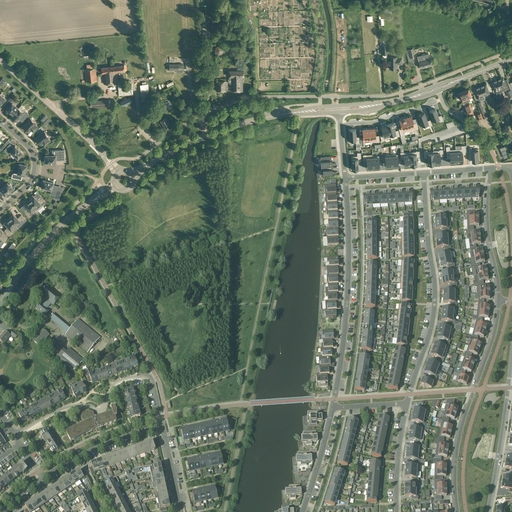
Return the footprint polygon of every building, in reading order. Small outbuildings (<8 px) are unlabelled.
[(210,35),(209,22),(200,22),(201,35),(210,35)] [(221,47),(219,46),(217,47),(215,48),(215,50),(215,52),(217,54),(219,55),(221,54),(222,53),(223,51),(222,49),(221,47)] [(428,53),(417,56),(418,62),(420,67),(431,65),(430,59),(429,59),(428,53)] [(389,57),(389,68),(396,68),(396,64),(402,64),(402,57),(396,57),(396,56),(389,57)] [(85,69),(84,69),(86,82),(97,81),(96,68),(90,69),(89,62),(84,62),(85,69)] [(167,64),(167,70),(176,69),(176,72),(183,72),(182,64),(167,64)] [(124,65),(113,66),(115,83),(117,83),(116,71),(124,70),(124,65)] [(115,83),(113,66),(101,67),(102,72),(103,72),(104,84),(106,84),(115,83)] [(242,76),(243,76),(243,70),(229,70),(229,78),(230,78),(231,78),(232,78),(235,78),(235,76),(242,76)] [(242,90),(242,76),(235,76),(235,78),(232,78),(231,78),(230,78),(229,78),(228,79),(228,82),(230,84),(230,91),(242,90)] [(503,77),(497,79),(501,88),(502,91),(506,89),(506,91),(506,92),(508,97),(511,95),(511,91),(511,90),(509,84),(507,79),(504,80),(503,77)] [(494,80),(491,81),(492,82),(496,92),(496,93),(499,92),(502,91),(501,88),(497,79),(496,79),(494,80)] [(216,81),(216,91),(225,91),(225,81),(216,81)] [(486,84),(480,86),(484,95),(489,92),(486,84)] [(484,95),(480,86),(475,89),(478,97),(480,101),(485,99),(483,95),(484,95)] [(462,100),(465,105),(464,105),(467,114),(473,112),(468,98),(470,97),(472,96),(469,89),(459,92),(459,93),(457,94),(459,97),(461,96),(462,100)] [(496,102),(494,96),(491,97),(497,113),(500,111),(497,102),(496,102)] [(123,106),(132,102),(130,97),(121,101),(123,106)] [(11,116),(18,108),(12,103),(14,101),(11,98),(5,104),(7,106),(6,108),(7,109),(6,109),(12,115),(11,116)] [(162,104),(164,108),(171,103),(169,100),(162,104)] [(480,109),(483,118),(486,117),(483,107),(480,101),(477,103),(479,109),(480,109)] [(18,108),(11,116),(16,121),(19,119),(22,121),(28,114),(25,111),(23,113),(18,108)] [(435,109),(429,111),(433,121),(439,119),(440,121),(443,120),(442,117),(441,114),(438,115),(435,109)] [(424,113),(418,116),(422,126),(428,124),(428,126),(432,125),(429,119),(426,120),(424,113)] [(411,116),(405,117),(408,128),(414,126),(415,129),(418,128),(416,122),(413,123),(411,116)] [(160,120),(165,128),(171,125),(166,117),(160,120)] [(401,127),(398,127),(400,133),(403,132),(402,130),(408,128),(405,117),(399,119),(401,127)] [(30,118),(22,126),(28,132),(30,129),(33,132),(37,127),(35,124),(35,123),(30,118)] [(393,123),(387,125),(390,135),(395,134),(396,136),(399,135),(398,129),(395,130),(393,123)] [(383,134),(380,135),(381,141),(385,140),(384,137),(390,135),(387,125),(381,126),(383,134)] [(363,136),(360,137),(361,143),(364,142),(364,140),(370,139),(368,128),(362,129),(363,136)] [(375,128),(368,128),(370,139),(376,139),(376,141),(379,141),(379,134),(375,135),(375,128)] [(355,129),(349,129),(349,140),(356,140),(356,143),(359,142),(359,136),(356,136),(355,129)] [(44,145),(50,141),(47,138),(48,137),(44,131),(35,138),(39,144),(42,142),(44,145)] [(23,153),(15,146),(12,148),(9,145),(4,150),(8,153),(10,151),(17,158),(19,157),(20,157),(22,155),(21,154),(23,153)] [(472,147),(468,147),(469,154),(472,153),(472,161),(479,161),(478,150),(472,151),(472,147)] [(462,151),(456,152),(456,163),(463,162),(462,154),(465,154),(465,148),(461,148),(462,151)] [(439,153),(433,153),(434,164),(440,164),(440,156),(443,155),(443,149),(439,149),(439,153)] [(449,149),(446,149),(446,155),(450,155),(450,163),(456,163),(456,152),(450,152),(449,149)] [(45,163),(56,162),(56,159),(61,158),(61,150),(55,150),(55,155),(45,155),(45,157),(44,157),(44,161),(45,160),(45,163)] [(427,150),(424,150),(424,157),(427,156),(428,164),(434,164),(433,153),(427,153),(427,150)] [(416,154),(410,155),(410,166),(417,165),(416,157),(419,157),(419,151),(416,151),(416,154)] [(366,154),(363,155),(363,161),(366,161),(367,169),(373,168),(372,157),(366,158),(366,154)] [(357,158),(351,159),(352,170),(358,169),(358,161),(361,161),(361,155),(357,155),(357,158)] [(321,165),(332,165),(332,163),(331,156),(320,157),(321,165)] [(17,173),(14,173),(12,174),(11,178),(20,179),(21,174),(24,175),(27,165),(19,163),(18,163),(17,167),(18,168),(17,173)] [(332,165),(321,165),(321,174),(332,174),(332,171),(332,165)] [(50,194),(55,196),(54,198),(59,199),(60,193),(56,191),(57,187),(52,186),(53,182),(43,180),(42,182),(41,181),(41,184),(42,185),(41,187),(51,189),(50,194)] [(4,195),(12,188),(11,186),(12,186),(9,183),(9,184),(7,182),(0,188),(0,194),(2,192),(4,195)] [(336,194),(336,192),(335,185),(324,186),(324,190),(325,195),(336,194)] [(470,187),(462,188),(463,199),(470,198),(471,198),(470,187)] [(478,187),(470,187),(471,198),(479,198),(478,187)] [(454,188),(446,189),(447,200),(455,199),(454,188)] [(462,188),(454,188),(455,199),(463,199),(462,188)] [(446,189),(438,190),(439,200),(447,200),(446,189)] [(438,190),(430,190),(430,201),(439,200),(438,190)] [(411,191),(403,192),(404,203),(412,202),(411,191)] [(403,192),(395,193),(396,203),(404,203),(403,192)] [(387,193),(379,194),(380,205),(388,204),(387,193)] [(395,193),(387,193),(388,204),(396,203),(395,193)] [(327,199),(327,203),(336,203),(336,200),(336,194),(325,195),(325,199),(327,199)] [(371,194),(363,195),(363,206),(372,205),(371,194)] [(379,194),(371,194),(372,205),(380,205),(379,194)] [(30,199),(29,200),(37,210),(46,202),(41,197),(37,200),(32,195),(29,198),(30,199)] [(37,210),(29,200),(28,201),(27,200),(23,203),(28,209),(24,212),(29,217),(37,210)] [(325,203),(326,212),(337,211),(337,209),(336,203),(327,203),(325,203)] [(337,211),(326,212),(326,216),(328,216),(328,220),(337,220),(337,217),(337,211)] [(472,212),(466,212),(466,221),(478,221),(478,214),(472,215),(472,212)] [(9,217),(8,218),(15,225),(17,228),(26,220),(21,215),(17,218),(12,213),(8,216),(9,217)] [(441,217),(434,217),(434,223),(447,223),(448,223),(448,213),(441,214),(441,217)] [(15,225),(8,218),(7,219),(6,218),(3,221),(8,227),(4,230),(9,235),(12,233),(10,231),(15,225)] [(337,220),(328,220),(328,229),(337,228),(338,228),(338,226),(337,220)] [(478,221),(466,221),(467,230),(473,230),(473,227),(478,226),(478,221)] [(447,223),(434,223),(435,230),(442,229),(443,232),(449,232),(449,228),(448,229),(447,223)] [(338,237),(338,235),(337,228),(328,229),(326,229),(327,237),(327,238),(338,237)] [(467,234),(466,234),(467,240),(468,240),(480,238),(479,233),(474,233),(473,230),(467,230),(467,234)] [(443,235),(435,236),(436,242),(449,241),(450,241),(449,232),(443,232),(443,235)] [(327,238),(327,237),(327,246),(338,246),(338,243),(338,237),(327,238)] [(480,238),(468,240),(469,246),(469,249),(476,248),(475,245),(480,244),(480,238)] [(449,241),(436,242),(436,248),(444,248),(444,251),(451,250),(450,247),(449,247),(449,241)] [(470,253),(469,253),(470,259),(472,259),(483,256),(482,250),(476,252),(476,248),(469,249),(470,253)] [(445,254),(438,255),(439,261),(451,259),(450,253),(451,253),(451,250),(444,251),(445,254)] [(483,256),(472,259),(474,267),(480,266),(479,263),(484,262),(483,256)] [(338,258),(327,258),(327,263),(328,263),(329,267),(337,267),(338,267),(338,264),(338,258)] [(451,259),(439,261),(440,267),(447,266),(448,269),(454,268),(453,258),(451,259)] [(480,266),(474,267),(474,270),(475,276),(478,276),(487,274),(486,268),(480,269),(480,266)] [(329,267),(326,267),(327,276),(337,275),(338,275),(338,273),(337,267),(329,267)] [(448,272),(441,273),(442,279),(454,277),(454,271),(455,271),(454,268),(448,269),(448,272)] [(478,276),(475,276),(476,282),(477,285),(483,284),(483,281),(488,280),(487,274),(478,276)] [(327,276),(326,276),(327,285),(337,284),(338,284),(338,281),(337,275),(327,276)] [(454,277),(442,279),(443,285),(450,284),(450,287),(456,287),(456,283),(455,283),(454,277)] [(45,316),(49,311),(45,307),(49,303),(53,306),(61,297),(51,289),(50,290),(43,284),(38,291),(44,297),(43,298),(47,301),(43,305),(40,303),(35,308),(45,316)] [(327,285),(327,288),(328,293),(336,293),(337,293),(337,290),(337,284),(327,285)] [(477,285),(474,285),(474,288),(476,288),(476,294),(477,294),(480,294),(489,293),(489,287),(483,288),(483,284),(477,285)] [(443,291),(443,297),(455,297),(456,297),(456,287),(450,287),(450,291),(443,291)] [(328,293),(325,293),(326,298),(327,298),(327,302),(336,301),(337,301),(337,299),(336,293),(328,293)] [(480,294),(477,294),(478,300),(478,303),(484,303),(484,299),(489,299),(489,293),(480,294)] [(443,297),(443,303),(450,303),(450,306),(456,307),(456,303),(455,303),(455,297),(443,297)] [(326,302),(325,302),(325,311),(326,311),(335,310),(336,310),(336,307),(336,301),(327,302),(326,302)] [(478,303),(477,311),(488,313),(489,307),(484,306),(484,303),(478,303)] [(442,309),(441,315),(454,316),(455,310),(456,310),(456,307),(450,306),(449,309),(442,309)] [(325,311),(324,311),(324,319),(325,319),(335,319),(335,316),(335,310),(326,311),(325,311)] [(477,311),(476,320),(482,322),(482,318),(488,319),(488,313),(477,311)] [(62,331),(61,332),(87,353),(100,337),(78,319),(71,328),(53,313),(48,319),(62,331)] [(441,315),(441,321),(448,322),(447,325),(454,326),(454,322),(455,316),(454,316),(441,315)] [(476,320),(473,329),(485,332),(486,326),(481,325),(482,322),(476,320)] [(439,326),(438,332),(450,335),(450,336),(451,336),(454,326),(447,325),(446,328),(439,326)] [(32,341),(40,347),(50,335),(42,329),(32,341)] [(472,335),(471,338),(477,339),(478,336),(483,338),(485,332),(473,329),(473,332),(472,335)] [(332,340),(334,340),(333,337),(333,331),(322,331),(322,336),(324,336),(324,340),(332,340)] [(438,332),(436,338),(444,340),(443,343),(449,345),(450,341),(449,341),(450,336),(450,335),(438,332)] [(10,338),(3,333),(0,337),(0,344),(0,346),(3,348),(10,338)] [(50,338),(44,344),(61,358),(59,360),(73,373),(83,360),(69,348),(66,352),(50,338)] [(471,338),(468,346),(479,350),(481,345),(476,343),(477,339),(471,338)] [(331,348),(332,348),(332,346),(332,340),(324,340),(322,340),(323,344),(321,344),(321,349),(331,348)] [(434,344),(432,350),(445,354),(449,345),(443,343),(441,346),(434,344)] [(468,346),(465,355),(471,357),(472,354),(477,356),(479,350),(468,346)] [(330,357),(331,357),(331,355),(331,348),(321,349),(320,349),(320,354),(322,353),(322,357),(330,357)] [(432,350),(430,355),(437,358),(436,361),(442,363),(445,354),(432,350)] [(465,355),(462,363),(473,367),(475,362),(470,360),(471,357),(465,355)] [(134,358),(128,360),(132,368),(137,366),(136,363),(139,361),(136,357),(134,358)] [(328,366),(330,366),(330,363),(330,357),(322,357),(318,357),(319,362),(320,362),(321,366),(328,366)] [(125,359),(122,360),(127,370),(132,368),(128,360),(126,361),(125,359)] [(122,360),(117,362),(122,372),(127,370),(122,360)] [(428,361),(426,367),(438,371),(440,366),(441,366),(442,363),(436,361),(435,364),(428,361)] [(117,362),(112,364),(117,374),(122,372),(117,362)] [(460,369),(459,372),(464,374),(466,371),(471,373),(473,367),(462,363),(460,369)] [(108,368),(112,376),(117,374),(112,364),(113,366),(108,368)] [(319,366),(319,375),(327,375),(329,374),(329,372),(328,366),(321,366),(319,366)] [(426,367),(424,373),(431,375),(430,378),(436,380),(437,378),(436,377),(438,371),(426,367)] [(103,370),(107,378),(112,376),(108,368),(103,370)] [(88,383),(91,382),(92,384),(98,382),(94,373),(94,371),(88,373),(87,370),(83,371),(86,378),(87,378),(88,383)] [(99,371),(102,380),(107,378),(103,370),(99,371)] [(99,371),(94,373),(98,382),(102,380),(99,371)] [(456,371),(454,376),(456,378),(455,381),(466,385),(468,379),(467,379),(463,377),(464,374),(459,372),(456,371)] [(327,375),(319,375),(316,375),(317,388),(327,388),(328,387),(327,375)] [(72,379),(80,395),(82,394),(86,393),(85,389),(87,387),(83,383),(81,384),(80,383),(79,385),(77,383),(77,378),(72,379)] [(422,379),(420,386),(424,387),(431,389),(433,383),(435,383),(436,380),(430,378),(429,381),(422,379)] [(80,395),(72,379),(69,383),(72,385),(73,388),(71,388),(71,390),(69,390),(70,395),(73,395),(75,398),(78,396),(80,395)] [(354,388),(354,390),(357,391),(357,394),(360,394),(360,391),(364,392),(364,389),(364,388),(365,386),(364,386),(362,385),(355,384),(354,388)] [(123,395),(124,398),(137,395),(136,389),(138,389),(139,389),(143,388),(143,387),(143,386),(138,387),(138,386),(127,387),(127,391),(125,392),(125,394),(123,395)] [(60,391),(55,394),(60,402),(65,399),(64,398),(66,396),(63,392),(61,393),(60,391)] [(50,397),(55,405),(60,402),(55,394),(50,397)] [(46,399),(50,407),(55,405),(50,397),(46,399)] [(42,401),(46,410),(50,407),(46,399),(42,401)] [(33,406),(32,406),(37,415),(42,412),(37,404),(36,401),(31,404),(33,406)] [(42,401),(37,404),(42,412),(46,410),(42,401)] [(446,401),(443,410),(456,414),(457,408),(452,407),(454,401),(446,401)] [(32,406),(28,409),(32,417),(37,415),(32,406)] [(67,437),(63,439),(64,441),(67,445),(71,443),(70,442),(74,440),(75,440),(78,438),(79,438),(83,436),(87,434),(91,432),(95,430),(95,429),(98,428),(98,429),(102,427),(103,427),(107,426),(107,425),(111,424),(116,422),(116,423),(123,421),(122,417),(119,410),(115,411),(114,408),(113,407),(112,408),(111,408),(111,409),(111,410),(113,414),(111,414),(110,412),(103,415),(95,418),(93,417),(92,413),(87,411),(83,413),(81,418),(83,421),(82,424),(78,425),(74,428),(69,430),(70,432),(69,433),(68,433),(66,434),(67,437)] [(414,409),(412,415),(425,418),(426,418),(428,409),(422,408),(421,411),(414,409)] [(28,409),(23,411),(28,421),(31,420),(30,418),(32,417),(28,409)] [(444,411),(441,420),(448,422),(449,418),(454,420),(456,414),(443,410),(444,411)] [(28,421),(23,411),(18,414),(18,415),(16,416),(17,420),(20,420),(22,422),(27,420),(28,421)] [(139,411),(129,413),(131,419),(132,419),(132,422),(138,420),(137,417),(140,417),(139,411)] [(321,421),(320,411),(307,412),(307,416),(306,416),(307,422),(310,422),(310,425),(316,425),(316,422),(321,421)] [(412,415),(411,421),(418,423),(418,426),(424,427),(425,424),(424,424),(425,418),(412,415)] [(357,427),(358,421),(348,419),(346,424),(347,425),(357,427)] [(438,419),(437,424),(440,425),(439,430),(451,433),(452,427),(447,426),(448,422),(441,420),(438,419)] [(220,421),(222,431),(228,430),(226,420),(222,420),(220,421)] [(410,428),(409,434),(421,436),(423,436),(424,427),(418,426),(417,429),(410,428)] [(40,435),(43,440),(51,435),(48,430),(47,430),(45,428),(40,432),(41,434),(40,435)] [(189,438),(187,428),(181,429),(183,440),(184,440),(183,440),(189,438)] [(354,438),(355,433),(345,430),(344,436),(354,438)] [(439,430),(437,440),(443,441),(444,437),(449,438),(451,433),(439,430)] [(302,433),(302,437),(302,443),(305,442),(305,445),(311,445),(311,442),(316,442),(315,432),(302,433)] [(409,434),(408,440),(415,441),(415,444),(421,445),(422,442),(421,442),(421,436),(409,434)] [(51,435),(43,440),(46,444),(44,445),(55,438),(54,439),(51,435)] [(352,444),(354,438),(344,436),(342,441),(352,444)] [(55,438),(44,445),(47,450),(57,444),(56,442),(57,441),(55,438)] [(437,440),(436,450),(447,452),(448,446),(443,445),(443,441),(437,440)] [(351,449),(352,444),(342,441),(341,447),(351,449)] [(152,442),(147,444),(150,452),(155,450),(152,442)] [(57,444),(47,450),(49,449),(52,454),(54,452),(56,454),(61,452),(59,449),(60,449),(57,444)] [(147,444),(142,446),(145,454),(150,452),(147,444)] [(407,447),(406,453),(419,454),(420,448),(421,448),(421,445),(415,444),(414,447),(407,447)] [(142,446),(136,448),(140,456),(145,454),(142,446)] [(350,455),(351,449),(341,447),(340,452),(350,455)] [(136,448),(131,449),(134,458),(140,456),(136,448)] [(131,449),(126,451),(129,460),(134,458),(131,449)] [(436,450),(434,460),(441,461),(441,457),(447,458),(447,452),(436,450)] [(126,451),(121,453),(124,462),(129,460),(126,451)] [(310,452),(297,453),(297,457),(296,457),(297,463),(300,463),(300,466),(306,465),(306,462),(310,462),(310,452)] [(348,460),(350,455),(340,452),(338,458),(348,460)] [(121,453),(116,455),(119,463),(124,462),(121,453)] [(220,453),(214,455),(217,465),(222,463),(222,464),(220,453)] [(406,453),(406,459),(407,459),(413,460),(413,463),(419,463),(419,460),(418,460),(419,454),(406,453)] [(116,455),(111,457),(114,465),(119,463),(116,455)] [(111,457),(106,459),(109,467),(114,465),(111,457)] [(347,466),(348,460),(338,458),(337,463),(347,466)] [(106,459),(101,461),(104,469),(109,467),(106,459)] [(194,470),(192,459),(186,461),(188,471),(189,471),(194,470)] [(433,460),(432,465),(434,465),(434,471),(436,471),(446,471),(446,465),(441,465),(441,461),(434,460),(433,460)] [(101,461),(96,463),(99,471),(104,469),(101,461)] [(21,463),(17,466),(23,474),(27,470),(21,463)] [(99,471),(96,463),(91,464),(92,468),(89,469),(91,475),(95,474),(94,473),(99,471)] [(405,465),(405,471),(417,472),(417,473),(418,473),(419,463),(413,463),(413,466),(405,465)] [(17,466),(12,469),(18,476),(22,473),(23,474),(17,466)] [(12,469),(8,473),(14,480),(18,476),(12,469)] [(343,478),(345,473),(335,470),(333,475),(343,478)] [(79,471),(74,474),(79,481),(83,478),(84,479),(87,477),(84,472),(81,473),(79,471)] [(405,471),(404,478),(412,478),(412,481),(418,482),(418,479),(417,478),(417,473),(417,472),(405,471)] [(434,476),(434,481),(440,481),(440,477),(445,477),(446,471),(436,471),(434,471),(434,476)] [(8,473),(4,476),(10,483),(14,480),(8,473)] [(74,474),(70,477),(75,484),(79,481),(74,474)] [(501,482),(511,483),(511,474),(511,477),(503,476),(502,482),(501,482)] [(341,484),(343,478),(333,475),(331,481),(341,484)] [(4,476),(0,479),(6,487),(10,483),(4,476)] [(70,477),(65,480),(70,487),(75,484),(70,477)] [(65,480),(61,483),(66,490),(70,487),(65,480)] [(107,489),(115,484),(112,480),(104,484),(107,489)] [(339,489),(341,484),(331,481),(330,486),(339,489)] [(404,484),(404,490),(417,491),(417,485),(418,485),(418,482),(412,481),(411,484),(404,484)] [(440,481),(434,481),(434,485),(434,491),(437,491),(446,490),(446,484),(440,485),(440,481)] [(511,483),(501,482),(500,488),(509,490),(508,493),(511,493),(511,483)] [(61,483),(56,486),(61,493),(66,490),(61,483)] [(117,489),(115,484),(107,489),(109,493),(117,489)] [(300,495),(299,485),(288,486),(289,490),(286,490),(286,496),(289,496),(289,499),(295,499),(295,496),(300,495)] [(56,486),(52,489),(57,496),(61,493),(56,486)] [(338,495),(339,489),(330,486),(328,492),(338,495)] [(214,487),(209,488),(211,498),(216,497),(217,497),(214,487)] [(52,489),(47,492),(52,499),(57,496),(52,489)] [(119,494),(117,489),(109,493),(112,498),(119,494)] [(404,490),(404,497),(411,497),(411,500),(418,500),(418,497),(416,497),(417,491),(404,490)] [(434,491),(432,491),(433,497),(435,497),(435,501),(441,500),(441,496),(446,496),(446,490),(437,491),(434,491)] [(194,502),(200,501),(198,491),(192,492),(194,502)] [(47,492),(43,495),(48,502),(52,499),(47,492)] [(336,500),(338,495),(328,492),(326,497),(336,500)] [(89,498),(86,493),(78,497),(81,502),(89,498)] [(119,494),(112,498),(114,502),(122,498),(119,494)] [(43,495),(38,498),(43,505),(48,502),(43,495)] [(334,506),(336,500),(326,497),(324,503),(334,506)] [(38,498),(34,501),(39,508),(43,505),(38,498)] [(91,502),(89,498),(81,502),(83,506),(91,502)] [(122,498),(114,502),(116,507),(124,503),(122,498)] [(34,501),(29,504),(34,511),(39,508),(34,501)] [(93,507),(91,502),(83,506),(85,511),(93,507)] [(168,502),(158,504),(160,511),(162,511),(167,511),(166,508),(170,507),(168,502)] [(126,507),(124,503),(116,507),(118,511),(126,507)]
